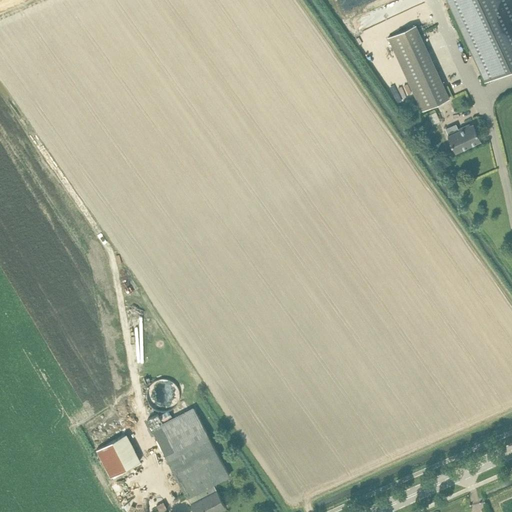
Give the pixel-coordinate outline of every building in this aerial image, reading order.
[(448,0),(486,81),(511,69),(511,2),(511,0),(448,0)] [(421,110),(450,97),(416,24),(388,37),(421,110)] [(464,116),(466,111),(459,108),(457,112),(464,116)] [(455,152),(481,140),(473,124),(448,135),(455,152)] [(113,392),(104,396),(107,402),(115,398),(113,392)] [(187,497),(213,483),(229,475),(225,466),(195,408),(153,430),(187,497)] [(111,476),(141,460),(126,433),(96,449),(111,476)] [(217,490),(190,503),(194,511),(215,511),(226,507),(217,490)]
